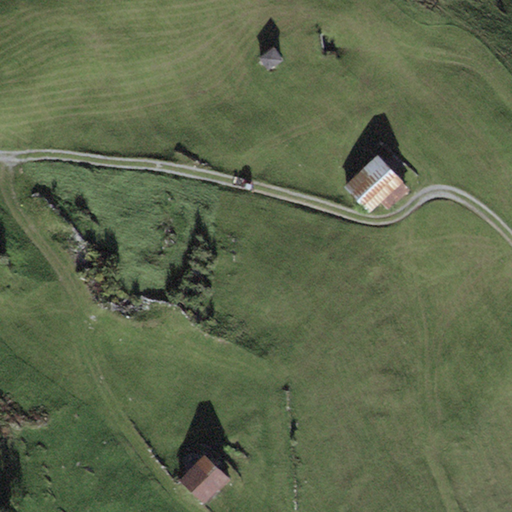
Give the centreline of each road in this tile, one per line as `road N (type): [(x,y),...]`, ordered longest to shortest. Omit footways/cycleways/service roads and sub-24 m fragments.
road 1 (track): [(511,239),(449,192),(434,191),(382,221),(158,165),(0,155)]
road 2 (track): [(7,155),(9,197),(77,291),(91,365),(117,417),(196,511)]
